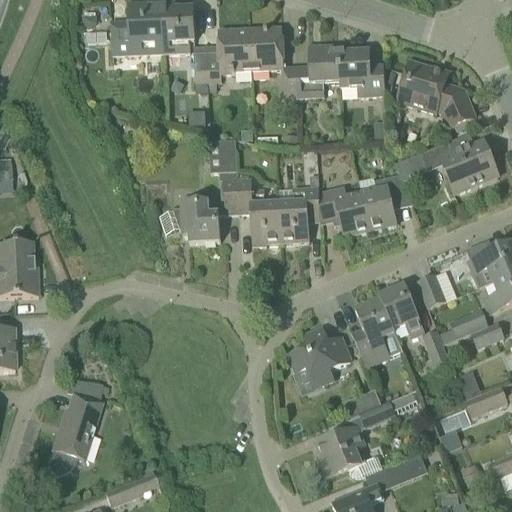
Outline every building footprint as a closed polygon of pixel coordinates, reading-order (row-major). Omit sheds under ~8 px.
[(132,59),(162,58),(160,6),(128,8),(129,31),(125,31),(123,26),(111,26),(112,60),(132,59)] [(174,6),(160,6),(162,58),(189,57),(189,47),(194,46),(193,11),(174,11),(174,6)] [(250,35),(252,76),(282,74),(284,107),(298,107),(297,103),(295,77),(283,78),(282,33),(250,35)] [(206,53),(207,87),(221,86),(221,79),(235,78),(235,76),(252,76),(250,35),(218,36),(218,52),(206,53)] [(295,72),(295,77),(297,103),(324,101),(323,88),(339,87),(339,56),(339,50),(308,51),(308,71),(295,72)] [(207,87),(206,53),(193,53),(195,87),(207,87)] [(339,56),(339,87),(340,93),(357,92),(357,101),(385,100),(383,70),(370,70),(370,55),(339,56)] [(449,133),(455,130),(474,123),(463,96),(445,90),(447,82),(431,77),(432,75),(410,68),(398,106),(436,118),(436,115),(443,117),(449,133)] [(225,219),(238,219),(236,186),(238,185),(236,145),(209,146),(211,178),(220,178),(220,186),(223,186),(225,219)] [(449,147),(420,160),(427,177),(442,170),(454,199),(498,181),(483,146),(454,158),(449,147)] [(0,165),(0,180),(11,181),(11,165),(0,165)] [(361,198),(370,236),(396,230),(391,210),(410,205),(400,179),(374,185),(376,195),(361,198)] [(250,185),(238,185),(236,186),(238,219),(251,219),(253,252),(266,251),(266,249),(281,248),(279,209),(264,210),(263,196),(251,197),(250,185)] [(319,219),(318,198),(318,192),(293,194),(294,208),(279,209),(281,248),(309,247),(307,219),(319,219)] [(370,236),(361,198),(346,201),(344,193),(318,198),(319,219),(319,226),(339,222),(343,242),(370,236)] [(181,208),(181,214),(172,214),(173,216),(160,221),(166,239),(179,234),(182,234),(182,242),(188,241),(189,247),(220,246),(219,219),(208,219),(208,206),(181,208)] [(478,293),(493,287),(511,279),(511,248),(493,257),(489,245),(466,255),(470,266),(468,267),(478,293)] [(10,249),(0,249),(0,302),(38,301),(37,279),(33,280),(32,264),(32,247),(10,247),(10,249)] [(511,279),(493,287),(498,299),(483,305),(489,319),(511,309),(511,279)] [(444,307),(441,300),(434,281),(417,288),(428,314),(444,307)] [(379,301),(394,338),(395,338),(393,334),(405,329),(411,342),(424,337),(405,290),(379,301)] [(401,357),(394,338),(379,301),(380,305),(355,316),(363,334),(351,339),(359,358),(366,374),(391,363),(390,362),(401,357)] [(471,339),(487,332),(480,316),(450,328),(457,345),(471,339)] [(471,339),(477,354),(503,343),(497,328),(487,332),(471,339)] [(350,366),(347,361),(340,343),(328,348),(322,334),(304,342),(307,352),(289,359),(297,378),(307,374),(314,392),(333,385),(329,375),(350,366)] [(0,335),(0,376),(14,376),(13,335),(0,335)] [(449,366),(443,351),(438,339),(437,336),(422,342),(434,372),(449,366)] [(89,399),(100,402),(102,390),(91,388),(89,399)] [(465,406),(472,423),(506,409),(499,392),(465,406)] [(359,419),(381,410),(375,395),(345,407),(351,422),(359,419)] [(394,421),(394,420),(420,410),(415,397),(389,407),(381,410),(359,419),(365,433),(394,421)] [(71,470),(75,464),(83,465),(95,427),(101,407),(73,399),(69,413),(64,415),(44,478),(51,479),(54,480),(57,479),(59,479),(62,478),(64,477),(67,475),(68,474),(70,472),(71,470)] [(445,436),(469,425),(463,410),(438,421),(445,436)] [(360,469),(354,454),(363,450),(356,433),(316,449),(321,461),(318,462),(327,484),(348,475),(350,477),(351,479),(353,480),(355,481),(356,481),(359,481),(362,481),(363,483),(381,475),(383,475),(378,462),(360,469)] [(497,484),(511,477),(511,458),(490,467),(497,484)] [(381,475),(388,494),(427,478),(420,459),(383,475),(381,475)] [(142,499),(136,484),(104,497),(110,511),(142,499)] [(371,511),(370,509),(383,504),(378,489),(331,508),(332,511),(371,511)] [(457,497),(441,498),(443,511),(459,508),(457,497)]
